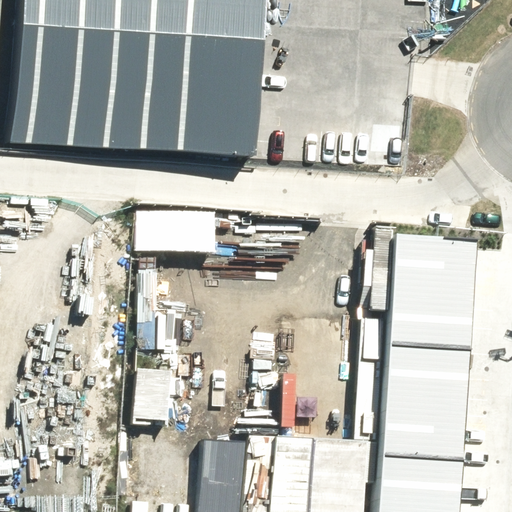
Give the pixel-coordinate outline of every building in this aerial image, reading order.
[(14,0),(7,130),(261,145),(269,0),(14,0)] [(156,201),(133,201),(132,233),(155,233),(156,201)] [(382,223),(379,307),(399,307),(400,301),(424,303),(427,230),(401,229),(401,223),(382,223)] [(511,314),(511,289),(511,239),(474,238),(470,311),(511,314)] [(147,297),(147,273),(130,273),(130,315),(152,315),(152,297),(147,297)] [(386,427),(391,331),(371,330),(365,426),(386,427)] [(138,369),(135,425),(218,429),(219,411),(171,409),(173,371),(138,369)] [(360,511),(364,423),(284,420),(280,511),(360,511)]
